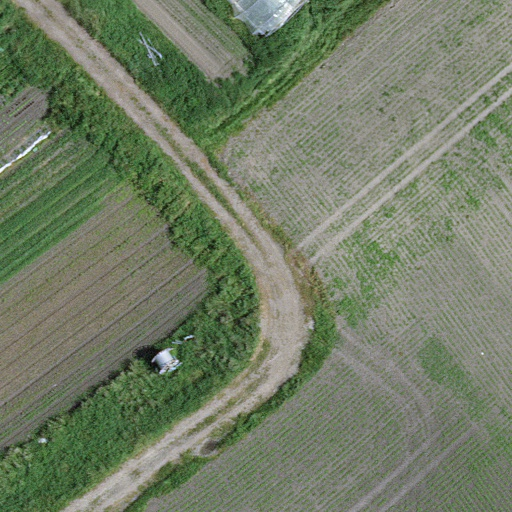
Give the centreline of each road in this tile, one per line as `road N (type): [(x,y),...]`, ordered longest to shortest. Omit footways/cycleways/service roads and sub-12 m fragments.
road 1 (track): [(22,0),(260,247),(279,310),(254,383),(70,511)]
road 2 (track): [(385,0),(189,165)]
